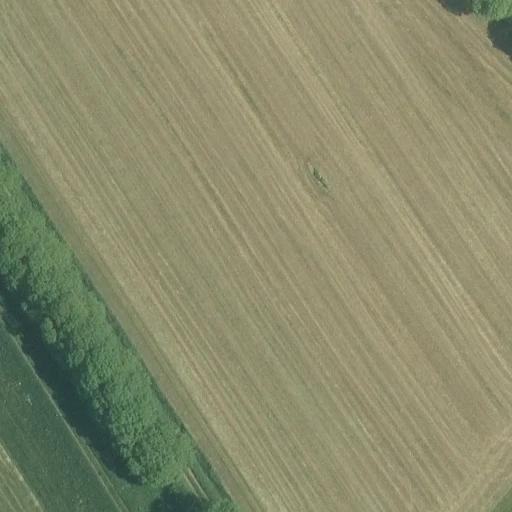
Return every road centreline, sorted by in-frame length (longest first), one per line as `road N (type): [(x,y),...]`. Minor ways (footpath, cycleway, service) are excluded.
road 1 (track): [(213,511),(0,188)]
road 2 (track): [(0,315),(123,511)]
